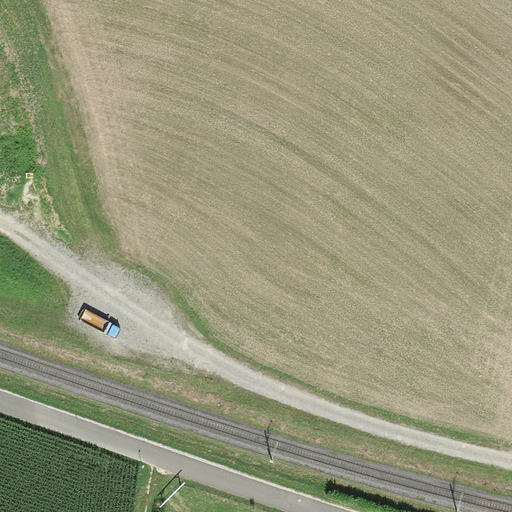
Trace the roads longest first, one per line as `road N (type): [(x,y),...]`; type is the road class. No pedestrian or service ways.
road 1 (track): [(511,461),(305,403),(92,306)]
road 2 (unclassified): [(318,511),(0,403)]
